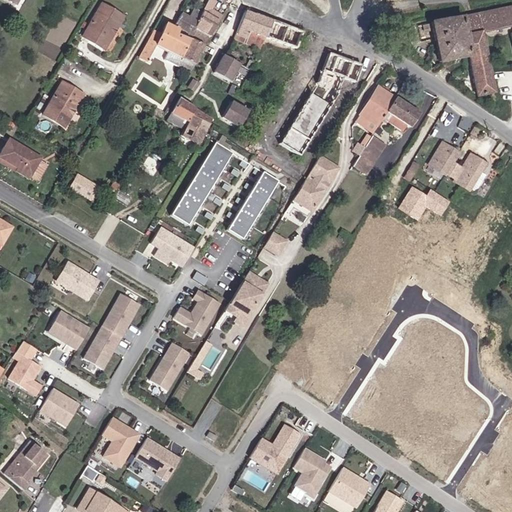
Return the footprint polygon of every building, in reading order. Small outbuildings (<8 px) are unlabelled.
[(216,3),(211,0),(208,0),(204,7),(210,10),(216,3)] [(117,26),(123,17),(101,4),(82,37),(103,50),(113,34),(110,33),(115,25),(117,26)] [(487,61),(481,34),(511,27),(511,6),(430,24),(439,63),(468,57),(469,65),(476,97),(494,94),(487,61)] [(210,10),(204,7),(201,12),(218,22),(221,17),(210,10)] [(193,29),(201,14),(193,10),(189,18),(181,13),(172,28),(178,31),(176,35),(188,40),(202,46),(208,37),(193,29)] [(209,37),(218,22),(201,12),(201,14),(193,29),(208,37),(209,37)] [(265,38),(271,22),(253,15),(253,16),(243,13),(235,34),(262,44),(263,42),(265,38)] [(295,49),(301,33),(271,22),(265,38),(295,49)] [(180,58),(188,40),(176,35),(178,31),(172,28),(165,25),(160,35),(153,32),(138,59),(145,63),(155,46),(167,52),(163,60),(189,73),(193,65),(180,58)] [(262,44),(235,34),(233,39),(259,50),(262,44)] [(295,49),(265,38),(263,42),(293,53),(295,49)] [(193,65),(202,46),(188,40),(180,58),(193,65)] [(298,157),(336,96),(342,78),(354,83),(360,66),(327,54),(318,80),(278,144),(298,157)] [(228,82),(238,64),(223,56),(213,73),(228,82)] [(249,70),(252,64),(246,61),(243,67),(249,70)] [(193,91),(198,84),(192,80),(187,88),(193,91)] [(73,111),(83,95),(61,83),(42,115),(63,127),(69,119),(67,117),(71,110),(73,111)] [(382,118),(394,99),(376,87),(354,121),(372,133),(382,118)] [(409,128),(418,115),(394,99),(382,118),(401,130),(404,125),(409,128)] [(183,129),(193,109),(178,100),(167,121),(183,129)] [(238,128),(247,112),(230,102),(221,118),(238,128)] [(159,120),(163,113),(156,109),(152,115),(159,120)] [(187,139),(194,126),(204,131),(209,120),(193,109),(183,129),(180,135),(187,139)] [(363,148),(370,137),(366,134),(359,145),(363,148)] [(364,174),(383,145),(370,137),(363,148),(359,155),(352,166),(364,174)] [(28,179),(40,158),(8,139),(0,153),(0,158),(17,168),(15,171),(28,179)] [(359,145),(352,141),(347,148),(359,155),(363,148),(359,145)] [(236,154),(217,142),(172,213),(191,225),(236,154)] [(458,153),(441,143),(428,165),(445,175),(445,174),(454,179),(453,182),(468,191),(469,190),(474,194),(485,176),(480,172),(485,164),(469,154),(460,169),(451,163),(458,153)] [(304,178),(287,205),(307,217),(323,190),(319,187),(322,181),(327,183),(336,168),(317,156),(308,171),(312,174),(308,181),(304,178)] [(17,168),(0,158),(0,162),(15,172),(15,171),(17,168)] [(32,176),(41,182),(52,164),(43,158),(32,176)] [(155,176),(163,163),(156,159),(148,173),(155,176)] [(280,183),(262,173),(229,229),(247,239),(280,183)] [(91,201),(99,188),(77,175),(69,188),(91,201)] [(115,191),(119,184),(113,181),(109,187),(115,191)] [(395,208),(406,215),(415,202),(421,206),(425,200),(409,189),(395,208)] [(77,206),(81,200),(76,197),(72,203),(77,206)] [(0,244),(1,245),(12,227),(0,220),(0,244)] [(193,249),(167,233),(156,252),(181,267),(193,249)] [(284,241),(270,233),(262,246),(276,255),(284,241)] [(101,280),(68,262),(56,284),(89,302),(101,280)] [(257,282),(264,286),(266,284),(246,272),(245,274),(253,279),(252,281),(256,284),(257,282)] [(253,279),(245,274),(221,314),(233,322),(242,308),(249,312),(264,286),(257,282),(256,284),(252,281),(253,279)] [(200,335),(218,305),(197,292),(193,299),(198,302),(190,315),(179,308),(172,318),(200,335)] [(139,306),(120,295),(101,327),(120,338),(139,306)] [(233,322),(240,326),(249,312),(242,308),(233,322)] [(90,328),(60,310),(46,334),(76,352),(90,328)] [(101,370),(120,338),(101,327),(82,360),(101,370)] [(18,362),(7,379),(37,398),(44,386),(34,379),(41,367),(31,360),(38,349),(24,341),(13,359),(18,362)] [(189,367),(194,370),(209,346),(204,343),(189,367)] [(13,353),(17,347),(12,344),(8,350),(13,353)] [(165,392),(188,354),(171,344),(148,381),(165,392)] [(189,367),(186,372),(199,380),(202,375),(194,370),(189,367)] [(80,405),(54,388),(39,410),(66,427),(80,405)] [(118,468),(138,436),(110,419),(100,436),(111,442),(101,457),(118,468)] [(280,466),(299,435),(283,425),(271,446),(259,439),(248,458),(269,470),(274,462),(280,466)] [(215,436),(207,431),(204,436),(212,441),(215,436)] [(182,458),(149,439),(137,459),(157,471),(155,474),(168,481),(182,458)] [(26,482),(48,456),(30,441),(2,475),(23,491),(29,484),(26,482)] [(329,469),(323,465),(324,462),(303,449),(292,468),(301,474),(297,480),(300,482),(295,489),(311,499),(329,469)] [(275,474),(280,466),(274,462),(269,470),(275,474)] [(355,509),(369,485),(341,469),(327,492),(355,509)] [(102,485),(106,479),(99,475),(95,481),(102,485)] [(242,491),(233,485),(230,489),(240,495),(242,491)] [(125,511),(88,490),(76,510),(79,511),(85,511),(86,511),(125,511)] [(391,511),(392,511),(393,511),(394,511),(401,501),(385,492),(372,511),(391,511)]
